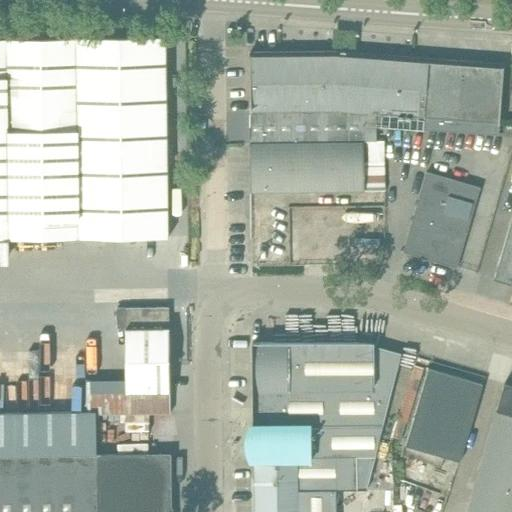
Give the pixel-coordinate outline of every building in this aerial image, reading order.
[(0,238),(168,236),(166,36),(0,38),(0,238)] [(346,109),(375,112),(499,121),(503,66),(350,55),(250,54),(251,109),(346,109)] [(251,110),(251,140),(376,139),(375,112),(346,109),(251,110)] [(252,192),(364,191),(384,191),(383,139),(376,139),(364,140),(251,140),(252,192)] [(427,170),(409,232),(403,252),(457,267),(481,185),(427,170)] [(511,220),(495,279),(511,283),(511,220)] [(169,306),(117,307),(117,328),(126,328),(127,379),(170,379),(169,306)] [(253,342),(254,511),(337,511),(337,489),(368,489),(403,348),(375,341),(253,342)] [(483,384),(429,368),(406,445),(460,461),(483,384)] [(511,511),(511,383),(505,381),(466,511),(511,511)] [(0,511),(172,511),(171,453),(151,453),(97,454),(61,455),(17,455),(0,455),(0,511)]
